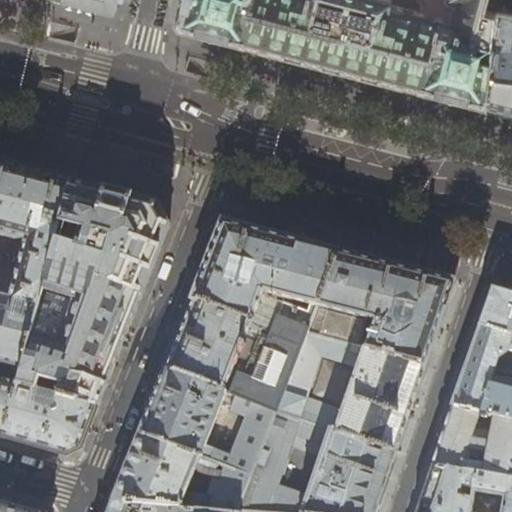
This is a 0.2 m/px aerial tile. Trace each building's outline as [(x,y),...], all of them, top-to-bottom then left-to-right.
[(116,0),(78,0),(88,3),(114,9),(116,0)] [(183,0),(178,22),(179,24),(182,26),(199,31),(406,84),(487,105),(498,12),(499,0),(183,0)] [(511,15),(498,12),(487,105),(511,110),(511,15)] [(511,123),(511,110),(487,105),(483,119),(511,126),(511,123)] [(0,362),(24,369),(72,181),(0,161),(0,362)] [(143,199),(72,181),(24,369),(20,385),(40,390),(59,394),(98,405),(102,393),(114,364),(153,265),(169,225),(157,203),(143,199)] [(288,199),(289,197),(287,197),(286,194),(280,192),(277,194),(275,193),(274,196),(276,196),(277,200),(284,201),(286,199),(288,199)] [(341,251),(281,236),(224,222),(195,296),(167,368),(277,412),(307,335),(341,251)] [(397,267),(341,251),(307,335),(357,347),(366,319),(375,321),(366,348),(425,365),(439,324),(454,282),(448,280),(397,267)] [(400,254),(397,267),(448,280),(451,266),(400,254)] [(511,282),(500,279),(497,289),(511,293),(511,282)] [(473,347),(452,407),(511,421),(511,293),(497,289),(493,288),(473,347)] [(412,404),(425,365),(366,348),(366,350),(357,347),(307,335),(277,412),(396,453),(412,404)] [(251,477),(277,412),(167,368),(154,402),(141,434),(201,458),(226,468),(251,477)] [(89,428),(98,405),(59,394),(56,405),(37,399),(40,390),(20,385),(0,379),(0,436),(22,442),(67,455),(81,448),(89,428)] [(442,437),(433,466),(511,479),(511,421),(452,407),(442,437)] [(245,511),(375,511),(383,489),(384,487),(386,480),(396,453),(277,412),(251,477),(238,511),(245,511)] [(128,468),(114,503),(224,511),(237,511),(238,511),(251,477),(226,468),(223,474),(221,473),(212,496),(187,494),(201,458),(141,434),(128,468)] [(426,487),(417,511),(511,511),(511,479),(433,466),(426,487)] [(17,503),(0,498),(0,511),(44,511),(45,511),(17,503)] [(110,511),(245,511),(238,511),(237,511),(224,511),(114,503),(110,511)]
